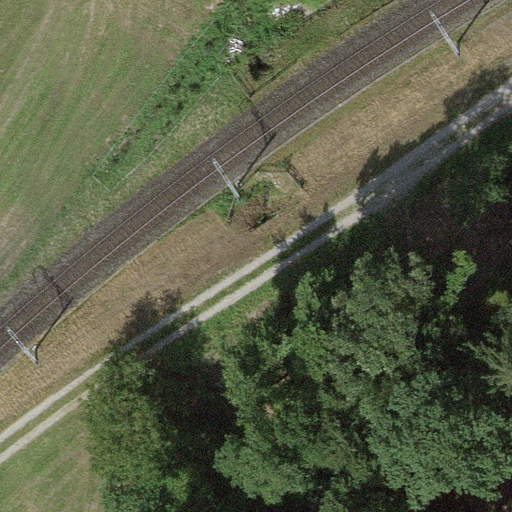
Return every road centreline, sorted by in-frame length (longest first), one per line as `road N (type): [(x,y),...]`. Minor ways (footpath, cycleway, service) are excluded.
road 1 (track): [(0,443),(511,94)]
road 2 (track): [(395,172),(422,511)]
